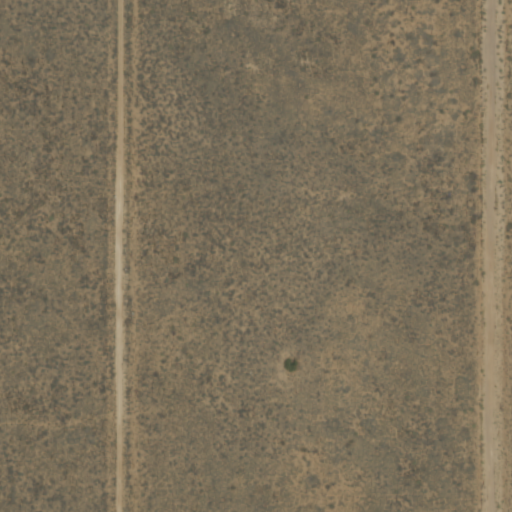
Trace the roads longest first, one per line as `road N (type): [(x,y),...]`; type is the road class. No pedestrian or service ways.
road 1 (residential): [(120,0),(118,511)]
road 2 (residential): [(492,0),(492,511)]
